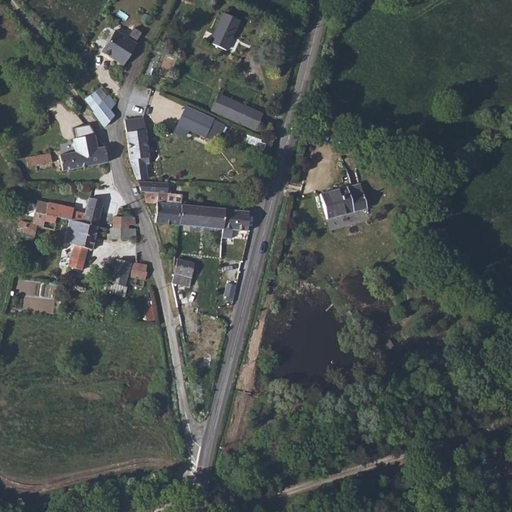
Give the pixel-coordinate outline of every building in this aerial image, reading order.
[(214,52),(231,59),(244,30),(227,23),(214,52)] [(124,66),(140,43),(118,28),(102,51),(124,66)] [(87,97),(95,110),(109,100),(102,88),(87,97)] [(272,112),(228,91),(219,109),(265,132),(272,112)] [(114,109),(118,107),(113,97),(109,100),(95,110),(103,124),(115,116),(114,109)] [(185,107),(177,126),(204,139),(213,121),(185,107)] [(124,120),(127,161),(133,175),(137,181),(143,180),(141,159),(146,159),(141,119),(124,120)] [(78,150),(64,149),(64,166),(110,162),(109,145),(101,146),(101,134),(76,137),(78,150)] [(53,149),(31,151),(31,160),(54,159),(53,149)] [(442,183),(425,175),(421,186),(437,193),(442,183)] [(175,181),(144,180),(148,186),(152,185),(154,196),(163,199),(158,218),(182,221),(183,201),(189,202),(189,191),(178,191),(178,188),(175,188),(175,181)] [(371,188),(332,196),(337,221),(377,214),(371,188)] [(49,214),(63,219),(65,211),(77,215),(103,222),(109,196),(94,193),(90,207),(77,205),(78,202),(53,195),(49,214)] [(238,228),(256,231),(257,209),(189,202),(183,201),(182,221),(220,226),(230,227),(230,236),(238,236),(238,228)] [(131,211),(132,219),(140,219),(141,210),(131,211)] [(22,219),(29,222),(31,216),(25,213),(22,219)] [(98,245),(103,222),(77,215),(72,238),(80,240),(74,264),(86,268),(93,243),(98,245)] [(31,216),(29,222),(29,224),(41,226),(42,219),(31,216)] [(114,235),(139,235),(141,235),(141,224),(133,224),(116,226),(115,226),(114,235)] [(180,273),(196,278),(201,261),(183,255),(181,264),(180,273)] [(136,260),(122,257),(117,282),(130,284),(136,260)] [(151,262),(140,259),(138,273),(149,275),(151,262)] [(178,281),(181,282),(194,285),(196,278),(180,273),(178,281)]
